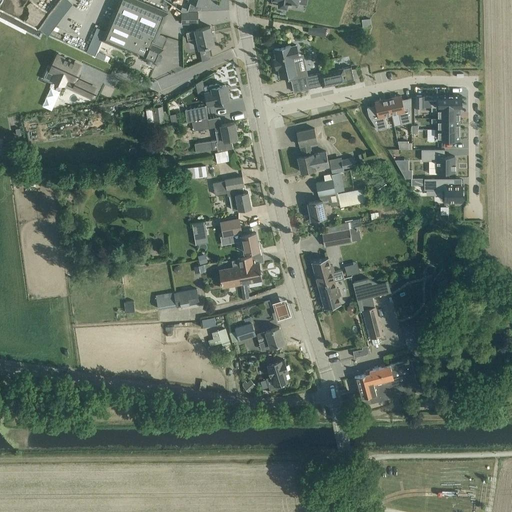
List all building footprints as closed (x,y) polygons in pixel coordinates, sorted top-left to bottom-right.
[(155,41),(167,12),(139,0),(118,0),(102,39),(138,55),(140,52),(143,53),(142,57),(147,59),(146,60),(151,62),(152,61),(156,63),(159,58),(160,59),(162,54),(161,53),(163,49),(150,43),(152,40),(155,41)] [(190,0),(188,10),(200,10),(203,3),(206,4),(207,0),(190,0)] [(182,23),(198,23),(197,12),(181,12),(182,23)] [(361,19),(362,27),(371,26),(370,18),(361,19)] [(214,44),(210,26),(202,28),(195,29),(195,30),(186,32),(188,39),(197,37),(199,48),(214,44)] [(308,34),(325,37),(326,29),(309,26),(308,34)] [(288,80),(301,78),(297,61),(293,62),(292,57),(298,56),(296,45),(290,46),(290,45),(274,49),(276,58),(274,59),(276,68),(278,68),(280,77),(287,76),(288,80)] [(98,52),(96,56),(108,61),(110,57),(105,55),(98,52)] [(376,66),(377,53),(366,53),(365,66),(376,66)] [(57,55),(50,70),(55,72),(52,79),(63,84),(64,82),(74,87),(74,88),(84,93),(88,85),(77,80),(77,81),(73,80),(80,65),(57,55)] [(319,73),(306,76),(309,88),(318,86),(322,85),(322,87),(347,82),(347,81),(353,79),(351,66),(344,67),(319,72),(319,73)] [(202,79),(196,83),(198,94),(205,92),(207,102),(207,105),(215,103),(215,104),(219,103),(229,101),(225,85),(214,87),(213,84),(204,86),(202,79)] [(392,97),(388,98),(391,114),(394,125),(401,124),(411,122),(411,99),(411,97),(402,99),(401,95),(393,97),(392,97)] [(414,95),(414,107),(418,107),(423,107),(423,95),(415,95),(414,95)] [(435,102),(431,102),(431,107),(459,107),(462,107),(462,95),(452,95),(449,95),(438,95),(438,96),(437,96),(435,102)] [(376,105),(367,107),(369,115),(377,129),(387,127),(384,115),(391,114),(388,98),(384,99),(383,99),(375,101),(376,105)] [(208,119),(206,106),(185,110),(187,122),(192,121),(208,119)] [(164,121),(162,107),(154,108),(156,121),(156,122),(164,121)] [(459,107),(431,107),(431,111),(438,111),(438,118),(459,118),(459,107)] [(154,108),(146,109),(147,122),(156,121),(154,108)] [(438,118),(431,118),(431,122),(438,122),(438,129),(459,129),(459,118),(438,118)] [(23,134),(20,119),(13,120),(16,135),(23,134)] [(209,128),(208,119),(192,121),(194,130),(209,128)] [(237,138),(234,122),(221,125),(214,127),(216,134),(217,139),(195,143),(196,151),(217,148),(218,150),(233,147),(231,139),(237,138)] [(315,169),(315,168),(312,154),(309,143),(317,141),(314,128),(297,132),(300,145),(303,156),(298,157),(301,172),(315,169)] [(438,129),(435,129),(435,140),(459,140),(459,129),(438,129)] [(153,132),(145,130),(142,139),(150,141),(153,132)] [(421,149),(421,160),(428,160),(432,160),(432,165),(428,165),(428,173),(437,173),(437,172),(454,172),(454,156),(454,155),(444,155),(444,149),(421,149)] [(228,151),(218,153),(219,162),(229,160),(228,151)] [(312,154),(315,168),(329,165),(326,151),(312,154)] [(365,163),(377,161),(376,156),(364,158),(363,152),(358,153),(361,166),(366,165),(365,163)] [(356,165),(354,157),(342,160),(344,168),(356,165)] [(206,175),(205,166),(173,171),(174,178),(183,177),(184,179),(206,175)] [(409,169),(401,169),(405,178),(411,178),(412,178),(412,169),(409,169)] [(318,220),(317,218),(325,216),(323,204),(330,202),(331,206),(340,204),(337,193),(337,191),(344,190),(340,172),(324,175),(325,180),(316,182),(318,195),(319,195),(320,200),(308,202),(310,211),(308,211),(310,222),(318,220)] [(225,180),(213,182),(215,195),(227,193),(228,196),(229,196),(232,210),(238,208),(239,210),(241,209),(251,207),(248,191),(243,192),(242,186),(244,186),(242,176),(232,178),(225,179),(225,180)] [(411,178),(411,184),(424,184),(424,189),(444,189),(444,201),(462,201),(462,185),(454,185),(454,178),(424,178),(412,178),(411,178)] [(375,184),(380,192),(388,187),(383,179),(375,184)] [(340,204),(340,206),(368,201),(365,187),(337,193),(340,204)] [(239,218),(220,222),(223,236),(220,236),(222,244),(242,240),(245,252),(259,249),(259,248),(260,247),(261,246),(260,243),(259,242),(258,242),(256,232),(242,235),(241,233),(242,233),(239,218)] [(204,220),(192,222),(195,244),(208,242),(204,220)] [(326,233),(356,227),(353,226),(352,221),(324,226),(326,233)] [(356,227),(326,233),(322,234),(324,246),(352,240),(361,239),(359,229),(356,227)] [(207,262),(205,254),(199,256),(201,264),(207,262)] [(258,263),(253,264),(252,256),(237,258),(237,259),(239,267),(241,275),(238,275),(240,283),(262,279),(259,262),(258,262),(258,263)] [(328,257),(312,262),(313,265),(318,285),(334,281),(344,278),(342,270),(335,272),(333,264),(330,264),(328,257)] [(239,267),(237,259),(232,260),(233,268),(220,270),(222,286),(240,283),(238,275),(241,275),(239,267)] [(206,271),(205,264),(194,266),(195,273),(206,271)] [(439,272),(433,281),(441,286),(447,278),(439,272)] [(334,281),(318,285),(325,308),(341,304),(339,297),(341,296),(339,287),(336,288),(334,281)] [(196,288),(186,290),(188,300),(198,298),(196,288)] [(186,290),(156,295),(158,308),(176,305),(177,306),(199,302),(198,298),(188,300),(186,290)] [(373,297),(357,301),(359,310),(363,309),(370,338),(371,338),(378,336),(383,335),(376,306),(375,306),(373,297)] [(282,298),(271,302),(276,317),(287,314),(282,298)] [(135,311),(134,300),(124,301),(125,312),(135,311)] [(214,316),(201,319),(203,327),(216,324),(214,316)] [(236,330),(229,332),(232,342),(234,341),(255,335),(251,322),(249,317),(244,319),(246,324),(235,327),(236,330)] [(446,326),(435,327),(436,338),(447,337),(446,326)] [(230,343),(225,327),(211,332),(213,338),(207,340),(209,345),(221,342),(222,345),(230,343)] [(266,331),(257,334),(259,342),(268,339),(271,347),(284,343),(279,327),(266,331)] [(431,351),(429,345),(412,349),(414,356),(431,351)] [(271,377),(272,377),(274,385),(277,384),(278,387),(286,385),(285,381),(288,381),(285,373),(288,372),(284,359),(281,360),(268,364),(267,365),(271,377)] [(387,371),(382,373),(384,380),(388,397),(398,394),(398,395),(400,396),(404,395),(405,394),(405,393),(418,389),(411,359),(386,365),(387,371)] [(365,373),(354,376),(357,387),(360,398),(362,404),(372,401),(381,399),(388,397),(382,373),(387,371),(386,365),(374,368),(365,371),(365,373)] [(475,397),(444,397),(444,409),(475,409),(475,397)]
